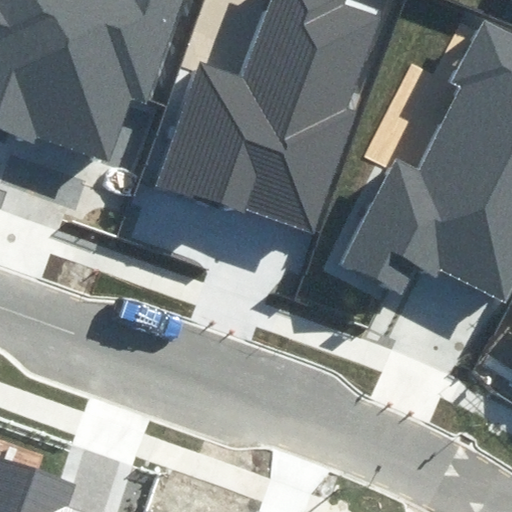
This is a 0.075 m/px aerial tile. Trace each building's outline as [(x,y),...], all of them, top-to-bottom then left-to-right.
[(0,0),(0,147),(17,153),(24,134),(105,162),(129,94),(141,98),(175,0),(0,0)] [(199,56),(155,190),(311,241),(386,17),(343,3),(343,0),(269,0),(246,72),(199,56)] [(507,303),(511,291),(511,30),(482,16),(453,77),(468,84),(427,171),(390,154),(336,268),(407,301),(424,264),(507,303)] [(325,315),(291,319),(300,397),(333,393),(325,315)] [(0,511),(91,511),(75,506),(83,482),(0,454),(0,511)]
